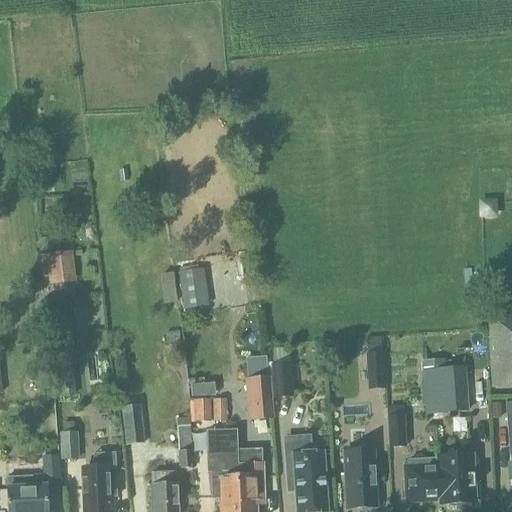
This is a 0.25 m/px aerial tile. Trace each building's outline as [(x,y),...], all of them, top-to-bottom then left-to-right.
[(75,282),(71,252),(37,256),(40,277),(48,276),(49,285),(75,282)] [(203,270),(178,274),(179,287),(204,283),(203,270)] [(511,317),(486,319),(490,389),(511,387),(511,317)] [(368,373),(384,372),(383,355),(367,356),(368,373)] [(289,366),(271,367),(273,399),(292,398),(289,366)] [(422,374),(425,415),(467,412),(464,370),(422,374)] [(269,380),(244,381),(246,423),(271,421),(269,380)] [(222,400),(213,401),(214,421),(223,421),(222,400)] [(209,401),(193,402),(194,422),(209,421),(209,401)] [(138,408),(119,410),(123,449),(142,447),(138,408)] [(375,509),(372,453),(370,416),(341,417),(343,454),(346,510),(362,509),(361,511),(372,511),(372,509),(375,509)] [(402,418),(387,419),(389,449),(405,448),(403,418),(402,418)] [(192,469),(189,427),(177,428),(179,470),(192,469)] [(74,433),(60,433),(62,461),(75,460),(74,433)] [(326,511),(322,454),(311,455),(298,456),(297,446),(284,446),(287,480),(294,479),(295,494),(296,511),(326,511)] [(112,455),(94,455),(92,455),(92,468),(84,468),(85,487),(81,487),(82,511),(107,511),(107,500),(114,499),(113,474),(112,455)] [(21,488),(7,488),(8,511),(47,511),(47,487),(59,486),(58,456),(42,457),(43,476),(31,477),(31,484),(20,484),(21,488)] [(439,502),(438,502),(439,506),(455,505),(456,511),(470,510),(469,505),(474,504),(473,484),(478,483),(477,469),(472,470),(472,457),(436,459),(439,502)] [(401,500),(405,500),(405,504),(438,502),(439,502),(436,459),(436,461),(408,462),(408,468),(404,469),(405,491),(400,491),(401,500)] [(220,511),(238,511),(237,465),(218,466),(219,500),(220,500),(220,511)] [(250,465),(237,465),(238,511),(255,511),(255,498),(257,498),(256,477),(250,478),(250,465)] [(151,511),(177,511),(176,486),(175,486),(175,473),(151,474),(152,487),(151,487),(151,511)]
